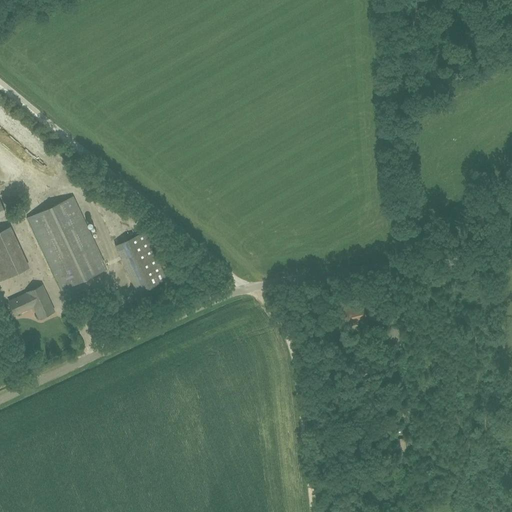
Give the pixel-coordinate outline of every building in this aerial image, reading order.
[(0,152),(21,168),(27,161),(0,140),(0,152)] [(61,290),(106,268),(73,196),(27,217),(61,290)] [(122,210),(105,215),(109,228),(126,223),(122,210)] [(0,280),(28,267),(9,226),(0,230),(0,280)] [(166,279),(143,231),(114,245),(137,293),(166,279)] [(182,269),(178,272),(183,278),(187,274),(182,269)] [(53,311),(41,285),(27,292),(27,293),(9,302),(15,314),(33,306),(39,318),(53,311)] [(363,305),(346,309),(350,324),(367,319),(363,305)]
